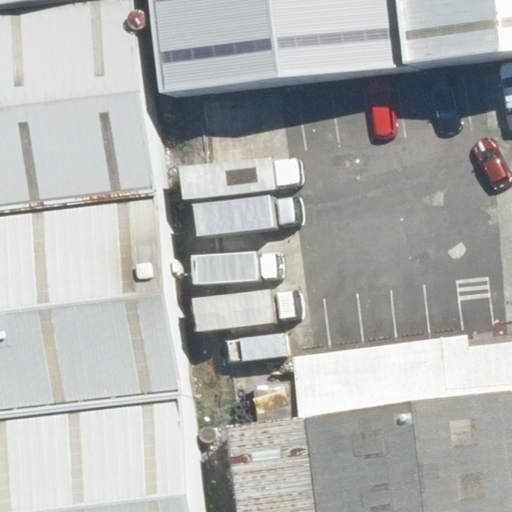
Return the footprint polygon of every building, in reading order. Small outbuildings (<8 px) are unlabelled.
[(0,210),(154,192),(130,0),(112,0),(0,13),(0,210)] [(0,0),(0,13),(112,0),(0,0)] [(150,0),(161,92),(405,64),(397,0),(150,0)] [(511,0),(397,0),(405,64),(511,52),(511,0)] [(0,418),(180,398),(154,192),(0,210),(0,418)] [(511,511),(511,394),(217,430),(227,511),(511,511)] [(0,511),(193,511),(180,398),(0,418),(0,511)]
